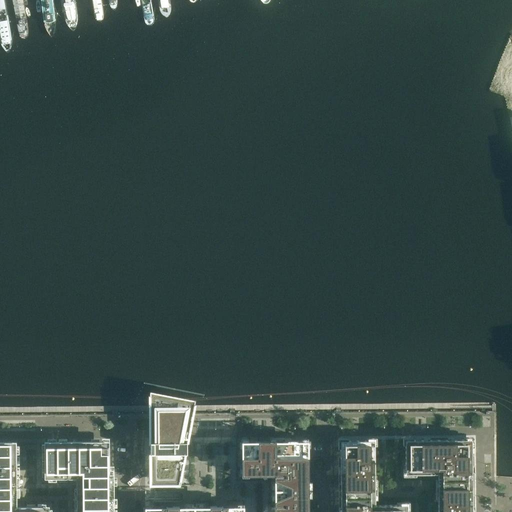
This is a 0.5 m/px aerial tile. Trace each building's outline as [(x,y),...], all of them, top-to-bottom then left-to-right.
[(0,0),(0,23),(0,24),(1,25),(2,26),(2,27),(3,28),(4,29),(5,29),(7,30),(8,29),(8,28),(9,27),(10,26),(10,25),(10,24),(11,23),(11,22),(6,0),(0,0)] [(12,0),(15,15),(16,17),(17,18),(18,19),(20,22),(20,23),(21,23),(22,23),(23,22),(24,21),(24,19),(24,17),(24,16),(24,14),(21,0),(12,0)] [(41,0),(45,21),(45,23),(45,25),(46,26),(47,28),(47,29),(48,30),(49,32),(50,33),(52,34),(53,35),(54,36),(55,34),(56,33),(57,32),(57,30),(58,29),(58,27),(58,25),(59,24),(59,22),(58,21),(58,19),(54,0),(41,0)] [(60,0),(62,11),(63,13),(63,15),(64,17),(65,19),(65,21),(66,22),(67,24),(68,26),(70,27),(71,29),(72,30),(74,31),(75,30),(76,28),(76,26),(77,24),(78,22),(78,20),(78,18),(78,16),(78,14),(78,12),(78,10),(75,0),(60,0)] [(92,0),(94,10),(97,18),(97,19),(98,19),(99,20),(100,20),(101,20),(101,19),(102,19),(102,18),(103,18),(103,17),(103,8),(101,0),(92,0)] [(109,0),(109,2),(110,3),(110,4),(111,5),(111,6),(112,8),(113,9),(114,9),(115,10),(116,11),(117,10),(118,8),(118,7),(118,5),(119,4),(119,2),(119,0),(118,0),(109,0)] [(149,432),(150,485),(178,484),(187,432),(191,406),(149,398),(149,432)] [(374,441),(340,441),(340,487),(340,491),(341,507),(340,511),(471,511),(472,490),(471,440),(405,440),(374,441)] [(308,511),(308,442),(145,443),(145,511),(308,511)] [(17,444),(0,443),(0,511),(49,511),(49,508),(17,508),(17,444)] [(77,511),(114,511),(114,443),(44,443),(44,481),(77,481),(77,511)]
